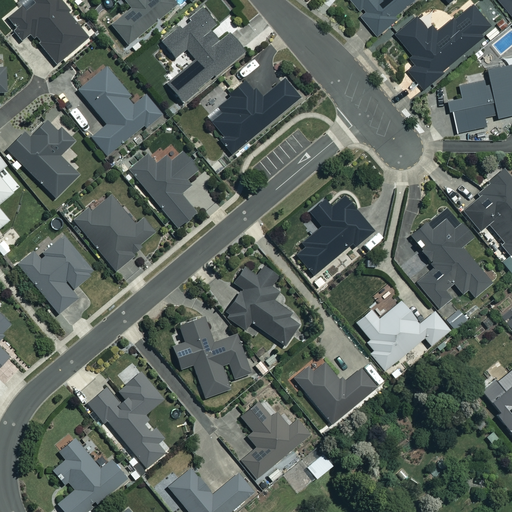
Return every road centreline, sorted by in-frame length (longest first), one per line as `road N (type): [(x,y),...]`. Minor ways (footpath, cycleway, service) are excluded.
road 1 (residential): [(11,511),(2,460),(14,416),(30,395),(367,112)]
road 2 (residential): [(367,112),(265,0)]
